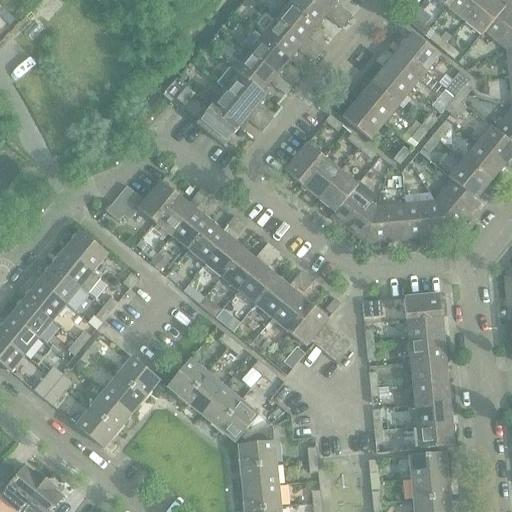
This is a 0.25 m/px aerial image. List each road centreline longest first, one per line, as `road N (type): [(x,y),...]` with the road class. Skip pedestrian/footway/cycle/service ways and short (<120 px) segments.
road 1 (residential): [(464,263),(355,268),(242,173)]
road 2 (residential): [(242,173),(387,0)]
road 3 (residential): [(1,274),(65,201),(111,177),(161,130)]
road 4 (residential): [(146,511),(0,385)]
road 5 (residential): [(500,511),(481,386)]
road 6 (residential): [(481,386),(464,263)]
